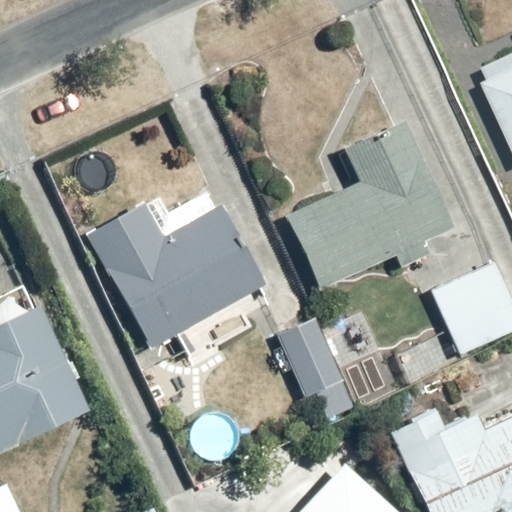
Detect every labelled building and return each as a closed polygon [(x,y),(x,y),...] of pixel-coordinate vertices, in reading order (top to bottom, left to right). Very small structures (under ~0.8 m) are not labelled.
[(511,57),(477,74),(511,148),(511,57)] [(358,177),(282,216),(319,286),(385,256),(392,270),(422,257),(417,246),(447,232),(391,110),(339,135),(358,177)] [(139,192),(75,228),(143,349),(262,283),(209,190),(155,220),(139,192)] [(511,303),(489,257),(422,289),(442,329),(395,351),(412,385),(511,336),(511,303)] [(0,445),(75,409),(15,285),(0,291),(0,445)] [(301,315),(262,333),(297,411),(336,394),(301,315)] [(434,405),(380,427),(416,511),(511,511),(511,415),(484,427),(476,409),(442,424),(434,405)] [(398,511),(341,458),(290,511),(398,511)] [(159,511),(155,503),(137,511),(159,511)]
